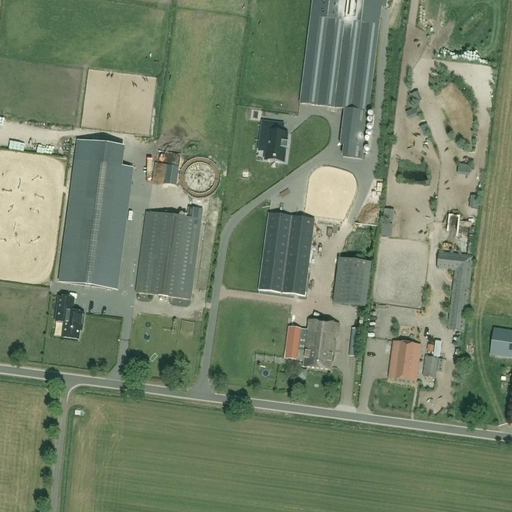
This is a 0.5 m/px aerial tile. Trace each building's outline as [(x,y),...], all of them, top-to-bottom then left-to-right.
[(309,0),(294,109),(340,115),(336,143),(360,146),(380,0),(309,0)] [(256,126),(254,148),(260,149),(259,162),(277,165),(279,154),(281,154),(282,147),(280,147),(281,138),(275,137),(276,129),(256,126)] [(79,142),(61,283),(116,290),(132,169),(121,168),(123,148),(79,142)] [(148,184),(150,161),(144,160),(142,184),(148,184)] [(149,177),(160,180),(164,166),(152,163),(149,177)] [(190,293),(200,220),(149,213),(139,283),(138,282),(136,293),(191,301),(192,293),(190,293)] [(305,297),(315,221),(269,215),(259,291),(305,297)] [(382,225),(381,237),(390,238),(391,226),(382,225)] [(242,232),(236,236),(239,241),(245,237),(242,232)] [(464,333),(466,317),(474,257),(440,253),(438,269),(456,271),(448,331),(464,333)] [(366,307),(371,263),(339,259),(333,303),(366,307)] [(59,297),(56,322),(64,324),(62,338),(79,340),(80,331),(80,326),(82,326),(84,314),(72,312),(74,299),(59,297)] [(308,325),(303,324),(303,323),(259,317),(254,355),(285,359),(299,361),(299,362),(303,362),(303,368),(330,371),(331,362),(333,363),(335,342),(334,342),(335,335),(338,336),(339,325),(308,321),(308,325)] [(358,358),(361,330),(352,329),(349,357),(358,358)] [(511,332),(494,330),(490,356),(511,358),(511,332)] [(416,383),(421,346),(394,342),(391,364),(394,364),(392,380),(416,383)] [(436,342),(433,357),(439,358),(441,343),(436,342)] [(435,379),(438,359),(426,358),(423,378),(435,379)]
